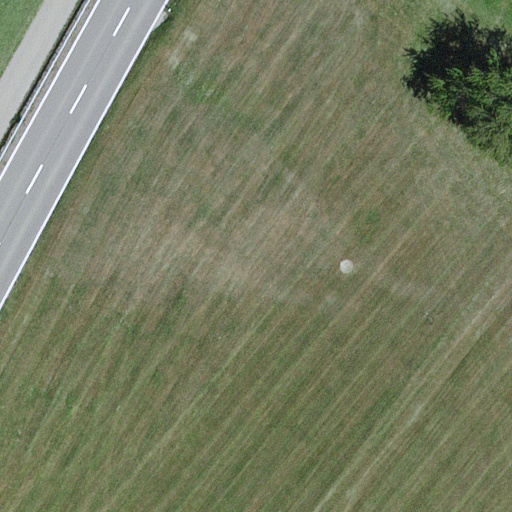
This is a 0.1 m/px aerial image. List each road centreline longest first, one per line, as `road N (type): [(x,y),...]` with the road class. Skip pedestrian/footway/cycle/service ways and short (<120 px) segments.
road 1 (primary): [(0,248),(135,0)]
road 2 (track): [(0,115),(64,0)]
